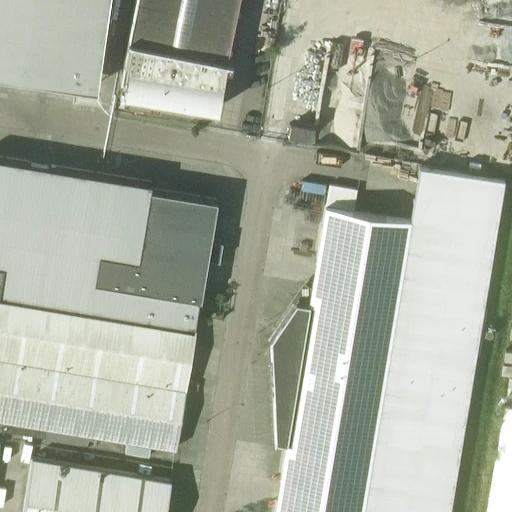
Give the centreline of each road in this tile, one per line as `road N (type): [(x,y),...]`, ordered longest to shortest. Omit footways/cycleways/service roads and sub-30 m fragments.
road 1 (unclassified): [(207,511),(266,159)]
road 2 (unclassified): [(266,159),(108,132)]
